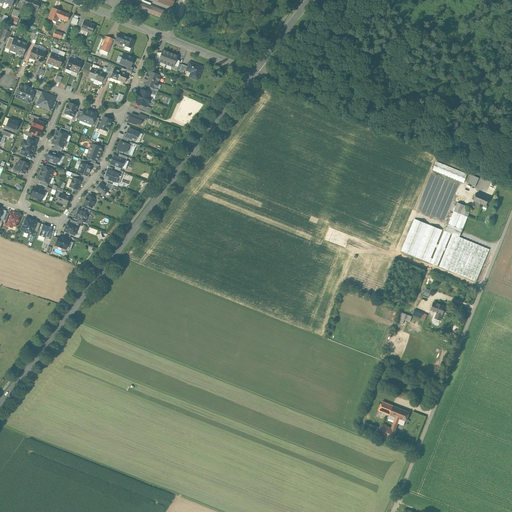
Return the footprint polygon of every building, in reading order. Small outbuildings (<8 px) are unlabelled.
[(20,0),(20,2),(18,7),(25,9),(27,5),(30,6),(30,7),(36,10),(39,3),(32,0),(31,0),(20,0)] [(163,11),(136,0),(132,0),(130,6),(160,18),(163,11)] [(60,11),(52,8),(48,19),(52,20),(54,19),(57,20),(58,17),(60,11)] [(69,15),(60,11),(58,17),(67,21),(69,15)] [(51,23),(46,21),(42,29),(44,30),(43,32),(47,34),(51,23)] [(94,25),(84,21),(81,29),(91,33),(94,25)] [(134,40),(128,38),(118,34),(115,40),(126,44),(125,46),(131,48),(134,40)] [(106,36),(101,50),(108,52),(113,39),(106,36)] [(20,41),(13,38),(9,50),(16,52),(20,41)] [(27,44),(20,41),(16,52),(23,55),(27,44)] [(39,50),(33,48),(29,58),(35,61),(39,50)] [(45,52),(39,50),(35,61),(41,63),(45,52)] [(167,51),(163,50),(162,53),(159,59),(158,61),(166,64),(170,53),(167,52),(167,51)] [(57,55),(51,53),(47,63),(53,65),(57,55)] [(173,54),(170,53),(166,64),(173,67),(174,65),(176,59),(178,56),(173,54)] [(129,56),(123,54),(120,63),(127,66),(130,67),(134,58),(131,57),(129,56)] [(63,58),(57,55),(53,65),(60,67),(63,58)] [(76,60),(70,58),(66,68),(72,70),(76,60)] [(82,63),(76,60),(72,70),(78,72),(82,63)] [(91,65),(85,62),(83,68),(89,70),(91,65)] [(202,67),(189,62),(186,71),(190,72),(189,77),(197,80),(202,67)] [(93,64),(88,76),(95,79),(99,67),(93,64)] [(103,68),(100,67),(99,67),(95,79),(105,83),(107,77),(104,76),(105,73),(106,70),(106,69),(107,68),(104,67),(103,68)] [(120,72),(113,69),(112,73),(110,77),(111,78),(117,80),(120,72)] [(155,74),(148,71),(147,74),(146,74),(145,77),(157,82),(159,76),(160,76),(155,74)] [(124,73),(120,72),(117,80),(124,83),(127,75),(124,73)] [(157,82),(145,77),(144,81),(145,81),(143,84),(150,87),(154,89),(154,88),(157,82)] [(24,86),(20,84),(15,97),(23,100),(24,98),(31,101),(32,98),(35,90),(29,88),(30,87),(24,85),(24,86)] [(148,92),(141,90),(140,94),(139,93),(138,96),(149,100),(150,98),(149,97),(150,94),(150,93),(148,92)] [(54,97),(39,91),(36,99),(39,101),(38,104),(49,109),(54,97)] [(113,98),(110,97),(109,102),(117,104),(118,101),(122,102),(123,94),(118,93),(117,95),(114,94),(113,98)] [(149,100),(138,96),(137,99),(136,103),(142,105),(145,106),(147,103),(148,103),(149,100)] [(77,106),(69,103),(68,106),(67,105),(67,106),(66,107),(66,108),(65,109),(65,110),(66,110),(65,113),(73,117),(75,111),(77,106)] [(90,111),(84,109),(82,112),(79,119),(79,120),(86,122),(90,111)] [(97,114),(90,111),(86,122),(92,125),(92,124),(95,117),(97,114)] [(138,116),(131,114),(130,116),(127,122),(136,125),(136,124),(139,125),(141,121),(142,118),(138,116)] [(114,120),(104,116),(99,128),(109,132),(114,120)] [(18,122),(9,118),(6,127),(15,131),(18,122)] [(38,120),(34,119),(31,126),(42,130),(45,123),(38,120)] [(42,130),(31,126),(29,132),(32,134),(34,135),(39,137),(42,130)] [(138,132),(128,129),(127,133),(129,133),(128,135),(130,135),(129,138),(135,141),(138,132)] [(60,131),(57,130),(54,137),(65,141),(68,135),(68,134),(60,131)] [(128,135),(124,133),(122,139),(128,141),(129,138),(130,135),(128,135)] [(31,137),(29,136),(27,141),(26,142),(35,145),(37,139),(31,137)] [(65,141),(54,137),(52,143),(54,144),(62,147),(63,148),(65,141)] [(35,145),(26,142),(27,141),(22,139),(20,145),(23,147),(20,153),(25,155),(31,158),(35,148),(34,148),(34,147),(35,145)] [(129,145),(120,141),(116,150),(128,154),(132,146),(129,145)] [(101,147),(93,144),(91,147),(90,147),(89,150),(99,155),(102,148),(101,147)] [(52,151),(50,150),(46,159),(59,165),(62,155),(58,154),(60,151),(53,148),(52,151)] [(99,155),(89,150),(87,154),(89,154),(87,157),(96,161),(97,161),(99,155)] [(119,158),(114,157),(110,167),(116,169),(122,172),(126,162),(128,162),(129,159),(120,156),(119,158)] [(28,164),(19,160),(15,169),(19,171),(25,173),(28,164)] [(467,174),(436,161),(433,170),(464,183),(467,174)] [(90,166),(81,162),(81,163),(78,171),(77,172),(86,175),(87,175),(88,172),(89,173),(90,169),(89,169),(90,166)] [(45,167),(43,166),(40,172),(51,177),(54,170),(53,170),(45,167)] [(115,172),(108,169),(104,179),(116,184),(120,173),(123,174),(124,172),(122,172),(116,169),(115,172)] [(51,177),(40,172),(37,179),(40,180),(48,183),(49,183),(51,177)] [(78,180),(73,177),(69,187),(77,190),(81,181),(78,180)] [(476,182),(469,179),(465,188),(473,191),(476,182)] [(105,187),(100,183),(96,189),(103,195),(108,190),(105,187)] [(113,185),(107,183),(106,186),(105,187),(108,190),(111,191),(113,185)] [(45,191),(35,187),(31,196),(43,201),(47,192),(52,194),(53,190),(47,187),(45,191)] [(70,197),(60,193),(56,201),(63,204),(63,205),(66,206),(66,205),(70,197)] [(489,198),(477,193),(474,201),(486,206),(489,198)] [(95,198),(89,196),(88,195),(87,199),(86,198),(85,201),(86,201),(84,205),(91,207),(93,204),(94,205),(95,202),(94,202),(95,198)] [(422,213),(444,221),(450,204),(438,200),(437,204),(426,200),(422,213)] [(457,202),(448,224),(445,231),(444,231),(431,263),(437,266),(451,234),(452,234),(439,267),(476,282),(489,249),(459,237),(471,208),(457,202)] [(79,209),(75,218),(84,221),(88,213),(81,210),(79,209)] [(15,213),(15,214),(10,213),(10,214),(9,214),(6,222),(5,224),(8,226),(9,224),(16,226),(20,216),(15,213)] [(26,218),(20,232),(33,237),(39,223),(26,218)] [(442,230),(414,219),(401,251),(429,262),(442,230)] [(78,226),(67,222),(66,226),(65,226),(64,228),(64,229),(65,229),(64,231),(73,235),(73,234),(74,235),(76,231),(78,226)] [(49,227),(43,224),(39,235),(45,237),(45,236),(48,237),(51,230),(48,229),(49,227)] [(72,241),(59,237),(56,246),(68,250),(72,241)] [(445,306),(437,303),(434,311),(437,312),(434,318),(440,320),(442,314),(445,306)] [(424,313),(415,310),(413,314),(422,318),(424,313)] [(411,316),(402,313),(398,322),(403,324),(404,320),(409,322),(411,316)] [(393,406),(382,401),(379,410),(390,414),(393,406)] [(402,409),(393,406),(390,414),(395,416),(398,417),(402,409)] [(409,412),(402,409),(398,417),(400,418),(406,420),(409,412)] [(395,416),(391,427),(395,429),(400,418),(398,417),(395,416)] [(379,427),(364,421),(361,428),(376,434),(379,427)] [(391,427),(380,423),(379,427),(376,434),(391,440),(395,429),(391,427)]
